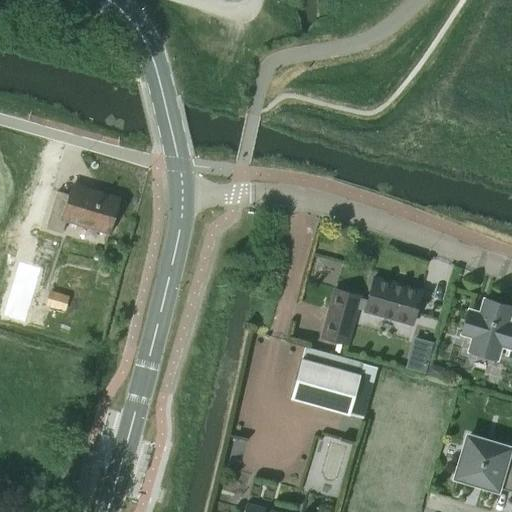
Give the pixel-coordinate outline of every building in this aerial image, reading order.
[(109,227),(118,198),(70,183),(67,193),(56,190),(46,222),(63,227),(66,214),(109,227)] [(32,246),(43,249),(53,252),(55,243),(26,234),(3,316),(44,328),(49,312),(21,304),(26,288),(23,287),(29,266),(26,266),(32,246)] [(373,277),(366,301),(358,299),(356,307),(412,323),(421,291),(373,277)] [(321,336),(341,342),(346,343),(356,307),(358,299),(360,295),(335,288),(321,336)] [(467,310),(461,331),(474,335),(470,350),(495,357),(499,342),(511,345),(511,322),(505,321),(510,305),(485,298),(480,314),(467,310)] [(359,374),(301,358),(290,398),(348,414),(359,374)] [(428,362),(425,374),(441,379),(443,371),(440,366),(428,362)] [(484,441),(485,439),(483,438),(482,440),(468,436),(463,450),(462,450),(461,452),(463,453),(461,460),(459,459),(458,461),(460,462),(456,476),(470,481),(469,482),(471,483),(472,481),(479,483),(479,485),(481,486),(481,484),(496,488),(496,487),(511,491),(511,460),(505,458),(508,448),(494,443),(494,442),(492,441),(492,443),(484,441)] [(280,511),(249,503),(246,511),(280,511)]
